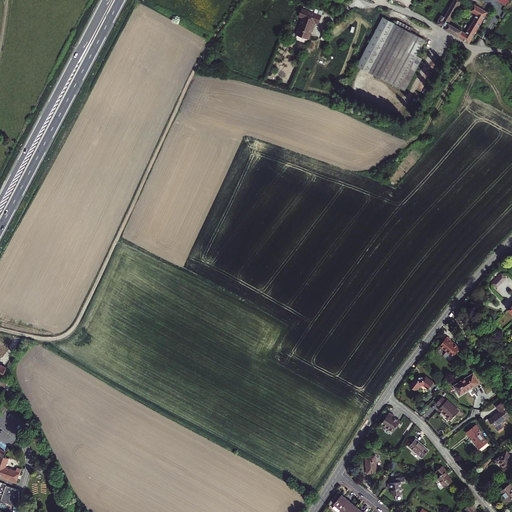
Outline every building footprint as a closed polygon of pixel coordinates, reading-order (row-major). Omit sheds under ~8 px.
[(498,0),(505,5),(509,0),(453,0),(444,17),(441,15),(436,24),(458,37),(462,39),(469,43),(487,12),(474,4),(470,11),(477,15),(466,34),(461,31),(462,31),(449,23),(461,0),(466,0),(469,1),(470,0),(498,0)] [(308,39),(314,23),(318,24),(321,15),(302,8),(299,17),(302,18),(296,35),(308,39)] [(369,72),(399,88),(416,56),(425,40),(410,32),(412,28),(397,21),(395,24),(383,17),(357,66),(369,72)] [(422,59),(416,56),(399,88),(405,91),(422,59)] [(507,277),(501,272),(496,277),(502,282),(507,277)] [(502,282),(496,277),(492,282),(497,287),(502,282)] [(444,354),(451,359),(460,348),(450,340),(451,339),(448,336),(447,337),(446,337),(439,346),(446,352),(444,354)] [(473,374),(454,386),(460,395),(479,383),(473,374)] [(0,394),(4,388),(9,381),(2,377),(1,376),(0,377),(0,394)] [(415,377),(410,385),(416,390),(420,385),(424,385),(429,389),(434,382),(426,376),(415,377)] [(9,381),(4,388),(9,391),(12,386),(9,381)] [(456,414),(460,410),(448,400),(447,400),(443,397),(437,403),(441,407),(440,408),(442,410),(442,411),(446,415),(447,414),(452,419),(455,415),(456,416),(457,414),(456,414)] [(500,411),(489,419),(495,427),(510,416),(504,408),(505,407),(502,402),(496,406),(500,411)] [(395,415),(390,412),(382,424),(394,431),(400,421),(394,417),(395,415)] [(482,433),(476,425),(467,433),(469,435),(471,437),(479,448),(487,442),(481,434),(482,433)] [(409,446),(422,458),(429,450),(416,439),(409,446)] [(0,481),(0,475),(2,476),(17,481),(21,468),(17,466),(16,469),(6,466),(8,457),(4,456),(6,452),(0,447),(0,492),(4,494),(7,483),(0,481)] [(511,457),(507,451),(495,460),(498,463),(499,463),(503,468),(502,469),(505,472),(511,466),(511,457)] [(374,455),(365,456),(367,473),(377,472),(375,454),(374,454),(374,455)] [(442,466),(436,471),(440,476),(438,477),(445,486),(452,481),(445,472),(446,471),(442,466)] [(392,488),(393,495),(403,493),(401,481),(405,481),(405,476),(396,477),(397,482),(389,483),(390,488),(392,488)] [(506,499),(508,502),(511,498),(511,485),(511,484),(501,491),(507,498),(506,499)] [(339,511),(341,509),(349,500),(342,494),(334,504),(335,505),(333,508),(338,511),(339,511)] [(341,509),(344,511),(351,511),(356,506),(349,500),(341,509)]
